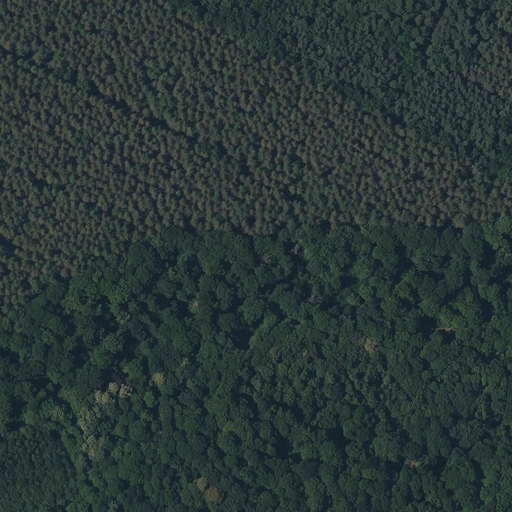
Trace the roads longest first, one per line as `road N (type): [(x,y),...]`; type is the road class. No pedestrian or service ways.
road 1 (track): [(0,435),(147,372),(277,340),(311,345),(511,324)]
road 2 (track): [(448,0),(425,48),(511,106)]
